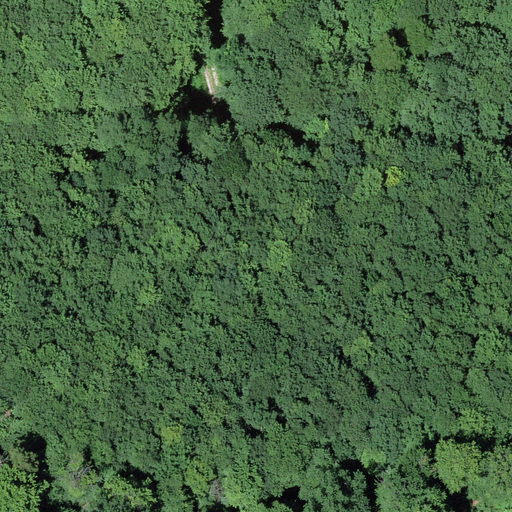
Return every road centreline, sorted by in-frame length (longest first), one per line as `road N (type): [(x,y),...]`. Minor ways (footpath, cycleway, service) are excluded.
road 1 (track): [(191,0),(222,97),(269,152),(511,210)]
road 2 (track): [(511,442),(276,511)]
